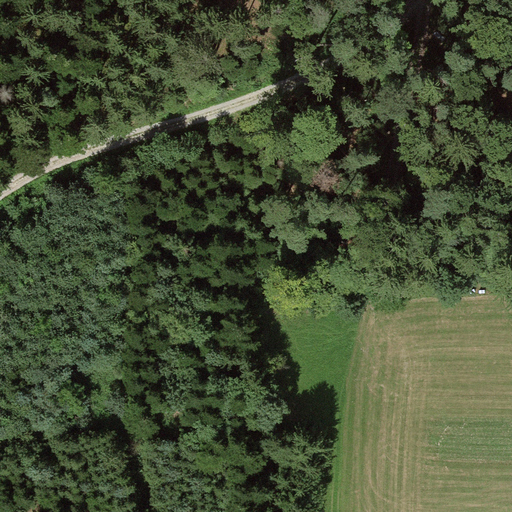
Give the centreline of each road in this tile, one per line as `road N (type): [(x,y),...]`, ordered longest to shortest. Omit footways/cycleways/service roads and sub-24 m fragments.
road 1 (track): [(424,0),(319,511)]
road 2 (track): [(0,191),(64,158),(182,123),(378,41),(418,0)]
